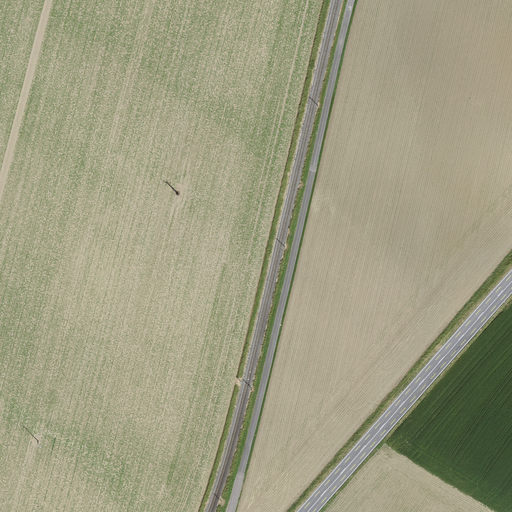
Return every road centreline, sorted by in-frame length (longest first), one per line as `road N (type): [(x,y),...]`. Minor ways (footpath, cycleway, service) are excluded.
road 1 (track): [(230,511),(356,0)]
road 2 (primary): [(511,281),(307,511)]
